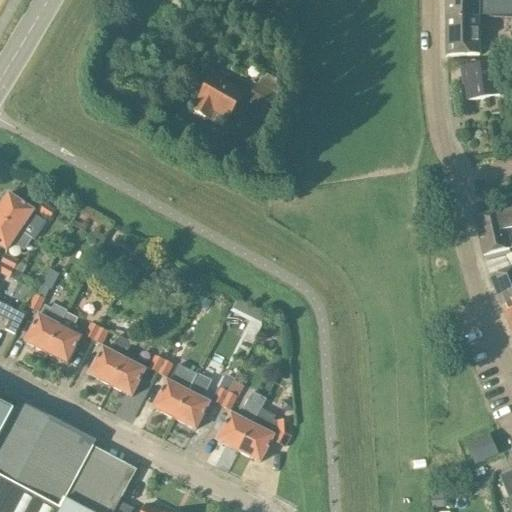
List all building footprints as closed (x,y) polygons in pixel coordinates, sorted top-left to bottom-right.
[(445,0),(445,18),(479,18),(478,0),(445,0)] [(479,18),(445,18),(446,57),(479,56),(479,18)] [(465,87),(467,87),(469,102),(500,97),(511,95),(511,65),(511,64),(496,66),(462,71),(465,87)] [(264,71),(257,84),(247,101),(252,104),(247,114),(263,123),(278,96),(285,83),(264,71)] [(235,108),(244,92),(212,74),(191,110),(208,120),(209,120),(224,129),(228,121),(228,120),(235,108)] [(0,208),(0,217),(21,231),(33,212),(8,195),(0,208)] [(56,211),(44,203),(38,211),(50,219),(56,211)] [(484,256),(511,249),(511,210),(476,220),(484,256)] [(20,231),(21,231),(0,217),(0,247),(7,252),(13,242),(25,250),(32,239),(20,231)] [(7,256),(3,264),(14,270),(18,262),(7,256)] [(14,270),(3,264),(0,269),(0,271),(10,277),(14,270)] [(511,268),(490,278),(502,307),(511,302),(511,268)] [(50,291),(41,286),(36,295),(45,300),(50,291)] [(36,295),(30,308),(39,312),(45,300),(36,295)] [(202,296),(197,306),(206,311),(211,301),(202,296)] [(268,315),(238,300),(232,312),(263,327),(268,315)] [(511,302),(502,307),(511,331),(511,302)] [(0,303),(0,315),(9,321),(4,330),(15,335),(24,315),(0,303)] [(24,344),(45,355),(66,314),(67,312),(55,306),(52,310),(43,306),(24,344)] [(66,314),(45,355),(67,366),(80,339),(70,334),(77,320),(66,314)] [(85,338),(94,342),(100,329),(92,325),(85,338)] [(100,329),(94,342),(102,346),(109,334),(100,329)] [(110,388),(123,361),(132,343),(119,337),(110,354),(102,350),(88,377),(110,388)] [(150,369),(158,374),(165,361),(156,357),(150,369)] [(123,361),(110,388),(131,399),(144,372),(123,361)] [(165,361),(158,374),(167,378),(173,365),(165,361)] [(196,375),(187,393),(173,420),(196,432),(210,404),(202,400),(210,383),(196,375)] [(227,376),(221,388),(222,389),(228,393),(234,383),(235,381),(228,377),(227,376)] [(173,420),(187,393),(167,383),(153,410),(173,420)] [(215,402),(223,406),(230,393),(228,393),(222,389),(215,402)] [(238,453),(261,409),(266,400),(252,393),(238,420),(230,415),(216,442),(238,453)] [(230,393),(223,406),(231,410),(238,398),(230,393)] [(95,444),(17,403),(15,406),(13,411),(0,404),(0,511),(131,511),(133,509),(120,501),(137,471),(93,447),(95,444)] [(261,409),(238,453),(258,464),(271,439),(276,442),(284,448),(292,437),(292,421),(279,421),(277,421),(276,421),(277,418),(261,409)] [(489,434),(467,445),(475,463),(498,453),(489,434)] [(508,498),(511,496),(511,470),(499,476),(508,498)] [(444,504),(446,504),(445,493),(430,494),(431,508),(444,507),(444,504)]
